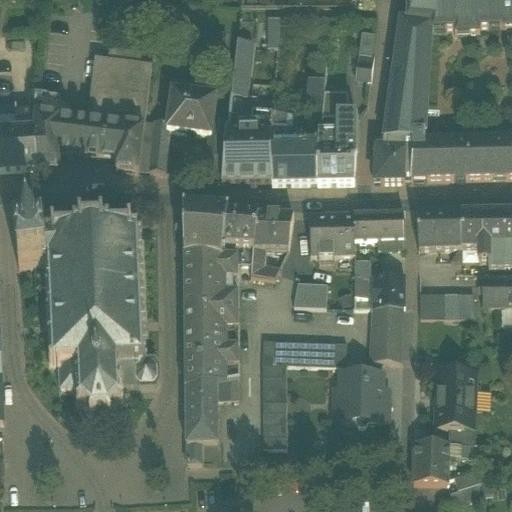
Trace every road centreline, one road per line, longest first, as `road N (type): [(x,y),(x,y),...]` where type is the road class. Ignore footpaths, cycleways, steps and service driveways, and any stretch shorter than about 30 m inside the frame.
road 1 (residential): [(101,469),(66,464),(31,438),(15,370),(6,199)]
road 2 (residential): [(171,202),(175,381),(149,456),(101,469)]
road 3 (residential): [(410,205),(406,511)]
road 4 (residential): [(387,0),(364,207)]
road 5 (residential): [(364,207),(171,202)]
road 6 (residential): [(171,202),(6,199)]
